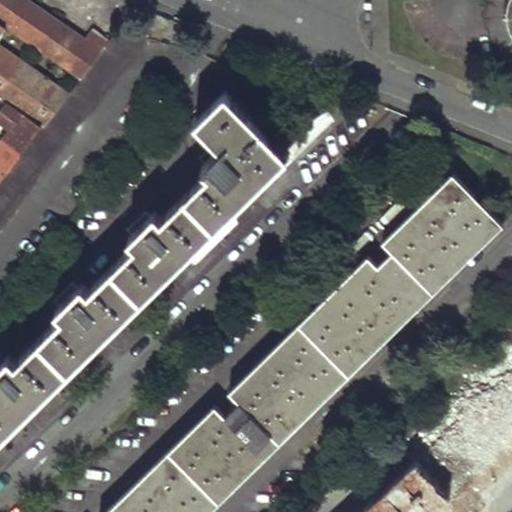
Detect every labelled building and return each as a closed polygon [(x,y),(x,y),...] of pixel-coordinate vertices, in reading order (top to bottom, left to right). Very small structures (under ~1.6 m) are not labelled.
[(52,88),(17,64),(0,85),(0,101),(40,128),(41,129),(107,46),(89,32),(81,44),(16,0),(0,0),(0,24),(72,73),(66,82),(59,77),(52,88)] [(511,0),(502,0),(501,3),(500,11),(499,19),(501,28),(504,35),(508,43),(511,46),(511,0)] [(0,181),(0,224),(144,41),(123,24),(107,46),(41,129),(40,128),(18,157),(0,181)] [(0,52),(0,85),(17,64),(0,52)] [(0,440),(288,156),(224,90),(191,123),(217,149),(198,168),(204,173),(158,218),(152,213),(126,239),(132,246),(87,291),(80,285),(54,310),(60,317),(14,362),(7,355),(0,361),(0,440)] [(0,122),(10,130),(0,142),(0,144),(18,157),(40,128),(0,101),(0,122)] [(0,181),(18,157),(0,144),(0,181)] [(451,170),(391,229),(419,257),(432,244),(454,223),(479,199),(451,170)] [(479,199),(454,223),(477,246),(502,222),(479,199)] [(454,223),(432,244),(455,268),(477,246),(454,223)] [(364,253),(306,311),(358,363),(455,268),(432,244),(419,257),(391,229),(380,239),(390,249),(375,264),(364,253)] [(358,363),(306,311),(273,343),(325,395),(358,363)] [(206,511),(325,395),(273,343),(227,388),(236,399),(221,414),(212,405),(102,511),(206,511)] [(511,372),(394,482),(421,511),(432,511),(451,495),(511,437),(511,372)] [(385,490),(374,500),(385,511),(421,511),(394,482),(385,490)] [(385,511),(374,500),(361,511),(385,511)]
